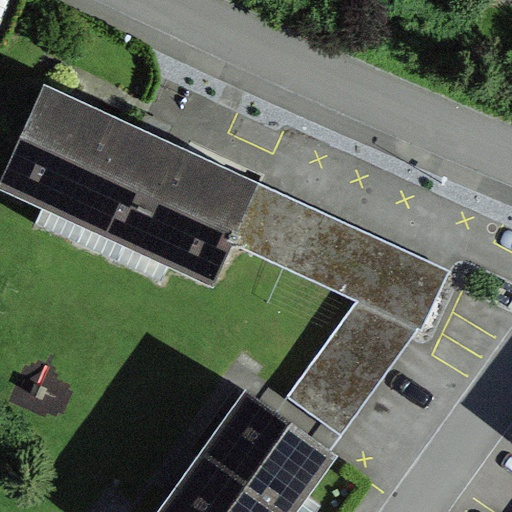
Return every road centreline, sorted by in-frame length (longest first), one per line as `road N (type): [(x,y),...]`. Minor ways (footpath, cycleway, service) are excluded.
road 1 (residential): [(169,0),(511,155)]
road 2 (residential): [(511,380),(415,511)]
